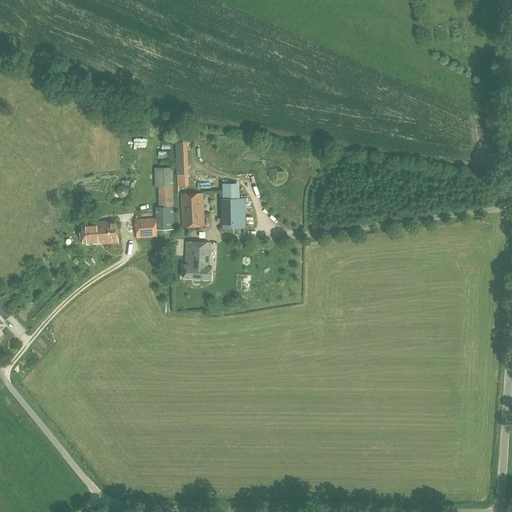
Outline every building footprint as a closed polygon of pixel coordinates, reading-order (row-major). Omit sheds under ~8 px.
[(128,107),(125,120),(167,132),(171,120),(128,107)] [(177,174),(188,173),(186,141),(176,141),(177,174)] [(174,229),(172,168),(155,168),(155,186),(161,186),(162,197),(159,197),(159,207),(156,208),(156,218),(136,219),(137,238),(157,236),(156,230),(174,229)] [(205,226),(203,193),(180,194),(182,227),(205,226)] [(223,229),(245,228),(244,198),(222,199),(223,229)] [(119,243),(117,220),(98,222),(98,224),(82,225),(83,244),(104,242),(104,244),(119,243)] [(212,268),(212,262),(209,262),(210,243),(187,242),(186,264),(183,264),(182,277),(211,280),(211,273),(213,272),(213,269),(212,268)] [(13,314),(0,299),(0,314),(5,320),(13,314)] [(0,348),(0,359),(4,363),(12,353),(2,346),(0,348)]
